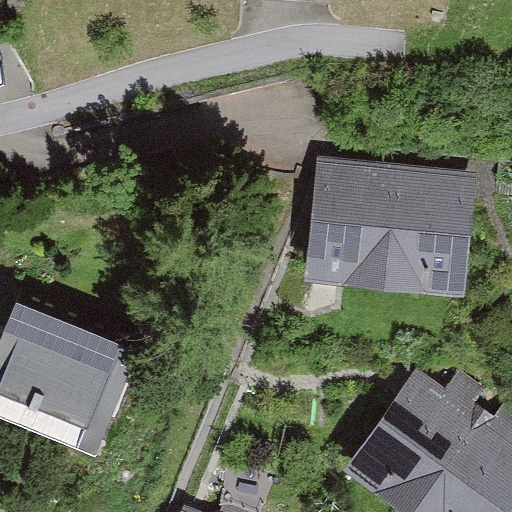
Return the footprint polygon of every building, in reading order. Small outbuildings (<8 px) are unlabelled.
[(464,292),(476,167),(319,152),(308,279),(464,292)] [(113,358),(3,313),(0,320),(0,404),(31,417),(41,392),(91,412),(113,358)] [(409,362),(341,455),(404,501),(472,408),(409,362)] [(511,436),(472,408),(404,501),(419,511),(496,511),(511,490),(511,436)] [(215,511),(185,499),(180,511),(215,511)]
